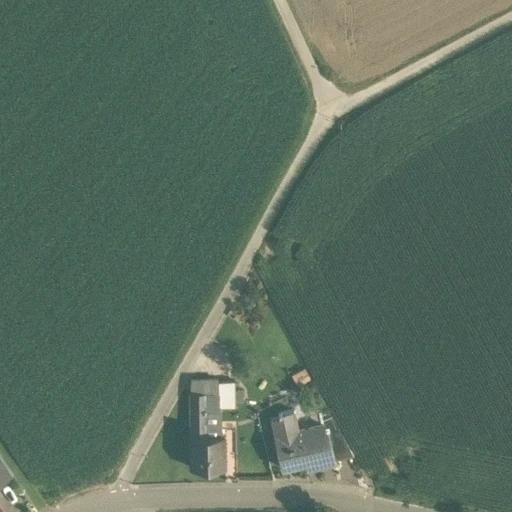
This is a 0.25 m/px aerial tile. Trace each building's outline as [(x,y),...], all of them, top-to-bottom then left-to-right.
[(323,369),(313,350),(302,356),(312,376),(323,369)] [(234,381),(218,382),(218,407),(234,407),(234,381)] [(204,384),(190,382),(189,389),(190,393),(204,393),(204,384)] [(205,437),(204,393),(190,393),(190,437),(190,469),(224,468),(224,436),(205,437)] [(294,409),(278,412),(279,416),(270,418),(274,435),(299,429),(294,409)] [(353,457),(328,410),(319,412),(321,424),(322,424),(324,433),(327,433),(334,461),(353,457)] [(299,429),(274,435),(282,468),(305,462),(307,468),(334,461),(327,433),(324,433),(322,424),(321,424),(299,429)]
